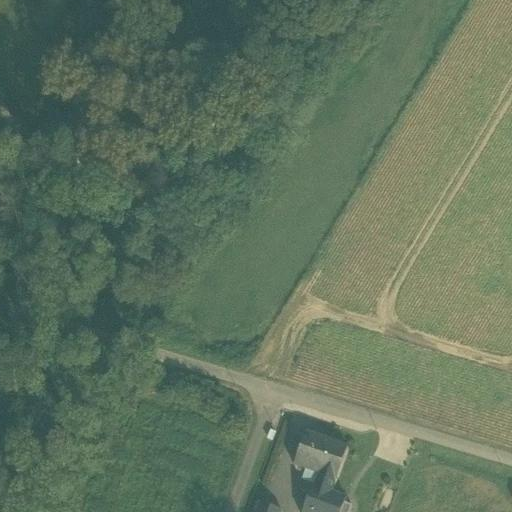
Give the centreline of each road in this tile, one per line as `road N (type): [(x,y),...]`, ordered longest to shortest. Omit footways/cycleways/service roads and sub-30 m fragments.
road 1 (unclassified): [(511,463),(0,314)]
road 2 (track): [(277,393),(234,511)]
